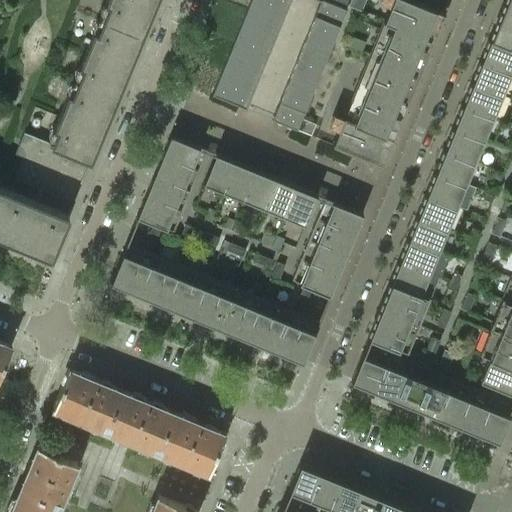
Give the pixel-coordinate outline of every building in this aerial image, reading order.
[(141,33),(154,0),(105,0),(105,2),(109,4),(103,18),(141,33)] [(245,108),(289,0),(319,0),(320,0),(272,119),(296,129),(301,118),(346,8),(327,0),(249,0),(211,94),(245,108)] [(349,0),(348,5),(360,9),(363,0),(349,0)] [(418,75),(439,25),(444,11),(416,0),(390,0),(368,54),(418,75)] [(511,14),(511,0),(505,0),(501,10),(511,14)] [(511,14),(501,10),(490,36),(511,45),(511,14)] [(116,96),(141,33),(103,18),(97,32),(93,31),(79,65),(83,67),(77,80),(116,96)] [(511,71),(511,68),(511,45),(490,36),(481,59),(511,71)] [(382,164),(418,75),(368,54),(332,143),(382,164)] [(502,93),(511,71),(481,59),(472,81),(502,93)] [(90,160),(116,96),(77,80),(72,95),(68,93),(54,128),(57,129),(52,143),(90,160)] [(493,116),(502,93),(472,81),(463,103),(493,116)] [(505,114),(511,96),(511,95),(503,92),(496,111),(505,114)] [(493,116),(463,103),(454,125),(484,138),(493,116)] [(315,123),(301,118),(296,129),(311,135),(315,123)] [(484,138),(454,125),(445,148),(475,160),(484,138)] [(72,202),(90,160),(52,143),(23,131),(14,154),(22,157),(14,178),(37,188),(45,191),(72,202)] [(170,133),(161,154),(198,170),(207,149),(170,133)] [(475,160),(445,148),(436,170),(465,182),(475,160)] [(215,152),(203,182),(224,191),(236,161),(215,152)] [(198,170),(161,154),(153,174),(190,190),(198,170)] [(256,169),(243,164),(236,161),(224,191),(244,199),(256,169)] [(276,177),(263,172),(256,169),(244,199),(264,207),(276,177)] [(475,186),(465,182),(436,170),(426,193),(456,205),(466,209),(475,186)] [(190,190),(153,174),(145,194),(182,210),(190,190)] [(296,185),(283,180),(276,177),(264,207),(284,215),(296,185)] [(317,194),(303,188),(296,185),(284,215),(305,224),(317,194)] [(41,203),(32,199),(5,188),(0,199),(0,235),(50,256),(68,214),(41,203)] [(483,199),(491,202),(494,194),(486,191),(483,199)] [(456,205),(426,193),(417,215),(447,227),(456,205)] [(182,210),(145,194),(136,216),(153,223),(161,226),(173,231),(182,210)] [(325,197),(316,218),(353,233),(362,212),(325,197)] [(447,227),(417,215),(408,237),(438,249),(447,227)] [(506,220),(498,217),(491,233),(499,236),(506,220)] [(353,233),(316,218),(308,238),(345,253),(353,233)] [(161,226),(153,223),(147,238),(154,242),(161,226)] [(184,223),(178,238),(178,239),(186,242),(192,226),(184,223)] [(471,227),(468,236),(476,239),(479,231),(471,227)] [(219,237),(203,231),(200,239),(216,245),(219,237)] [(473,247),(476,239),(468,236),(465,243),(473,247)] [(440,276),(449,254),(438,249),(408,237),(399,259),(438,275),(440,276)] [(345,253),(308,238),(300,258),(337,273),(345,253)] [(155,253),(126,241),(110,280),(139,292),(155,253)] [(495,245),(488,241),(481,257),(489,261),(495,245)] [(245,248),(229,242),(226,250),(242,256),(245,248)] [(182,264),(155,253),(139,292),(166,303),(182,264)] [(272,259),(256,253),(253,260),(269,267),(272,259)] [(337,273),(300,258),(291,279),(303,284),(311,287),(328,294),(337,273)] [(430,296),(438,275),(399,259),(390,281),(420,294),(421,292),(430,296)] [(284,264),(277,261),(270,277),(278,280),(284,264)] [(208,275),(182,264),(166,303),(192,314),(208,275)] [(447,288),(454,291),(461,275),(453,272),(447,288)] [(235,286),(208,275),(192,314),(219,325),(235,286)] [(511,277),(510,276),(501,299),(511,303),(511,277)] [(418,324),(430,296),(421,292),(420,294),(390,281),(379,308),(418,324)] [(311,287),(303,284),(297,300),(305,303),(311,287)] [(262,297),(235,286),(219,325),(246,336),(262,297)] [(475,295),(467,292),(460,308),(468,311),(475,295)] [(289,308),(262,297),(246,336),(272,347),(289,308)] [(511,303),(501,299),(490,325),(511,334),(511,303)] [(318,320),(289,308),(272,347),(302,359),(318,320)] [(418,324),(379,308),(368,335),(393,345),(393,346),(407,352),(418,324)] [(436,324),(444,327),(451,311),(443,308),(436,324)] [(465,320),(457,317),(450,333),(458,336),(465,320)] [(511,334),(490,325),(479,353),(488,357),(488,356),(511,365),(511,334)] [(368,335),(350,379),(374,388),(389,351),(391,352),(393,346),(393,345),(368,335)] [(424,352),(432,356),(439,340),(431,337),(424,352)] [(0,370),(11,344),(0,339),(0,370)] [(444,349),(438,362),(446,365),(450,356),(452,352),(444,349)] [(389,351),(374,388),(394,397),(409,359),(391,352),(389,351)] [(511,365),(488,356),(488,357),(479,379),(511,392),(511,365)] [(409,359),(394,397),(414,405),(429,368),(409,359)] [(118,387),(68,367),(52,407),(102,428),(118,387)] [(449,376),(429,368),(414,405),(434,413),(449,376)] [(469,384),(449,376),(434,413),(454,421),(469,384)] [(469,384),(454,421),(474,429),(489,392),(469,384)] [(169,408),(118,387),(102,428),(153,448),(169,408)] [(511,404),(511,401),(489,392),(474,429),(498,439),(511,404)] [(224,431),(169,408),(153,448),(208,471),(224,431)] [(75,460),(60,454),(37,444),(19,486),(58,502),(75,460)] [(320,470),(299,461),(281,506),(295,511),(304,511),(306,508),(305,507),(320,470)] [(326,511),(340,478),(320,470),(305,507),(306,508),(316,511),(326,511)] [(349,511),(360,486),(340,478),(326,511),(349,511)] [(53,511),(58,502),(19,486),(8,511),(53,511)] [(373,511),(380,494),(360,486),(349,511),(373,511)] [(196,511),(197,510),(157,493),(148,511),(196,511)] [(396,511),(400,503),(380,494),(373,511),(396,511)] [(419,511),(420,511),(400,503),(396,511),(419,511)]
